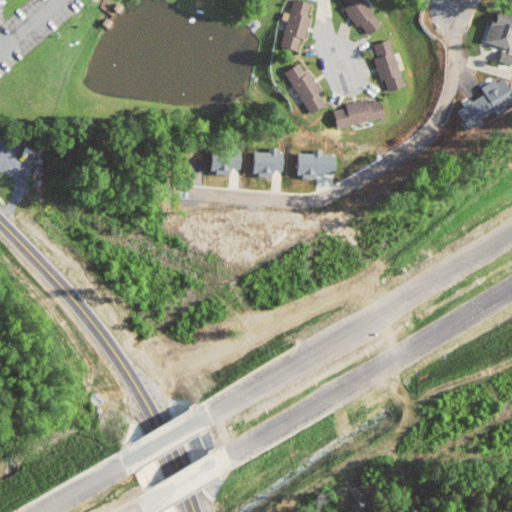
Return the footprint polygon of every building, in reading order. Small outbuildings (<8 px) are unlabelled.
[(308,4),(292,0),(288,0),(276,47),(292,51),(296,38),(299,39),(308,4)] [(379,24),(360,0),(335,0),(363,36),(379,24)] [(511,16),(489,11),(480,43),(497,48),(493,62),(507,66),(510,55),(506,54),(510,40),(511,40),(511,16)] [(370,44),(374,57),(371,58),(378,81),(383,80),(387,92),(402,87),(387,39),(370,44)] [(301,74),(295,63),(281,70),(305,114),(322,104),(305,72),(301,74)] [(331,127),(384,118),(381,98),(340,105),(341,108),(328,110),(331,127)]
